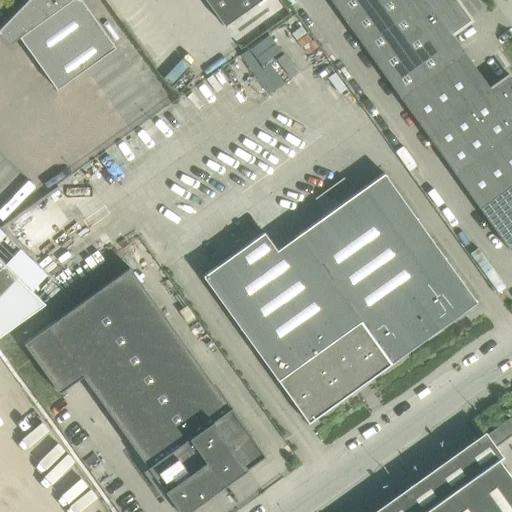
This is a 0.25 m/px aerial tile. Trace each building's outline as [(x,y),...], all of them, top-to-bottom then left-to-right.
[(26,0),(0,27),(0,35),(9,44),(19,38),(56,90),(115,48),(80,0),(26,0)] [(205,0),(225,28),(264,0),(205,0)] [(339,0),(333,5),(380,71),(463,11),(455,0),(339,0)] [(380,71),(427,137),(491,91),(490,89),(450,34),(469,20),(463,11),(380,71)] [(427,137),(475,203),(511,176),(511,79),(509,75),(490,89),(491,91),(427,137)] [(383,173),(297,235),(276,250),(264,232),(202,276),(306,421),(475,301),(383,173)] [(511,176),(475,203),(509,250),(511,247),(511,176)] [(0,335),(44,303),(0,260),(0,335)] [(58,393),(81,377),(178,511),(184,511),(264,456),(129,267),(23,343),(58,393)] [(57,290),(49,282),(41,289),(50,298),(57,290)] [(378,511),(511,511),(511,479),(491,450),(511,435),(511,416),(482,438),(474,444),(460,453),(386,507),(378,511)]
